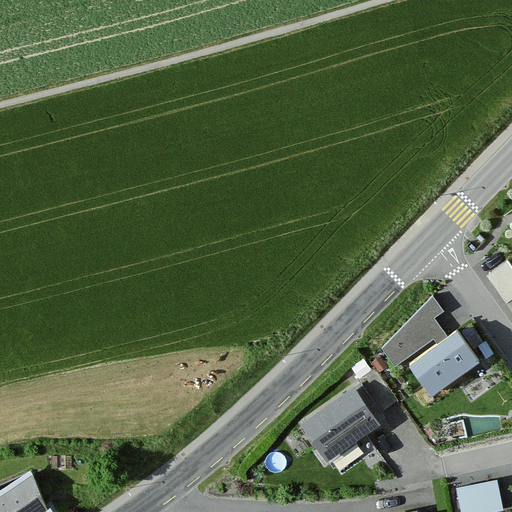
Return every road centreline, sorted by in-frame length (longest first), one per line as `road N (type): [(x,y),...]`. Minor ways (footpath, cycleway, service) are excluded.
road 1 (tertiary): [(431,243),(245,424),(132,511)]
road 2 (track): [(0,103),(205,55),(388,0)]
road 3 (residential): [(431,243),(511,344)]
